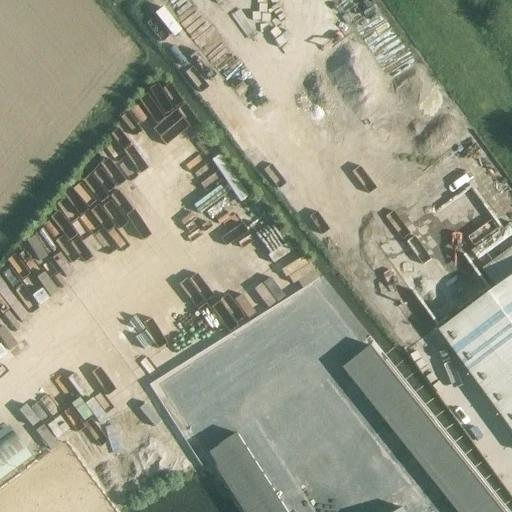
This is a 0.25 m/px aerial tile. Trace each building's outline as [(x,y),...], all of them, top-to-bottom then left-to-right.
[(511,251),(506,255),(511,263),(511,276),(439,331),(511,430),(511,251)] [(289,258),(235,297),(247,314),(301,275),(289,258)] [(176,301),(149,321),(162,339),(189,320),(176,301)] [(376,343),(344,366),(355,378),(385,356),(376,343)] [(72,433),(106,415),(91,388),(93,386),(73,349),(45,365),(60,393),(52,397),(72,433)] [(385,356),(355,378),(362,388),(392,366),(385,356)] [(392,366),(362,388),(371,400),(401,378),(392,366)] [(401,378),(371,400),(380,411),(407,390),(401,378)] [(407,390),(380,411),(387,421),(415,400),(407,390)] [(415,400),(387,421),(396,433),(424,411),(415,400)] [(424,411),(396,433),(406,445),(433,423),(424,411)] [(433,423),(406,445),(417,460),(445,438),(433,423)] [(445,438),(417,460),(426,471),(453,450),(445,438)] [(227,440),(204,457),(213,472),(237,454),(227,440)] [(453,450),(426,471),(436,484),(464,463),(453,450)] [(237,454),(213,472),(221,483),(245,466),(237,454)] [(464,463),(436,484),(446,497),(473,476),(464,463)] [(245,466),(221,483),(229,494),(253,477),(245,466)] [(473,476),(446,497),(457,511),(459,511),(486,492),(473,476)] [(253,477),(229,494),(235,505),(260,487),(253,477)] [(260,487),(235,505),(240,511),(249,511),(268,498),(260,487)] [(486,492),(459,511),(491,511),(498,507),(486,492)] [(268,498),(249,511),(273,511),(276,509),(268,498)]
